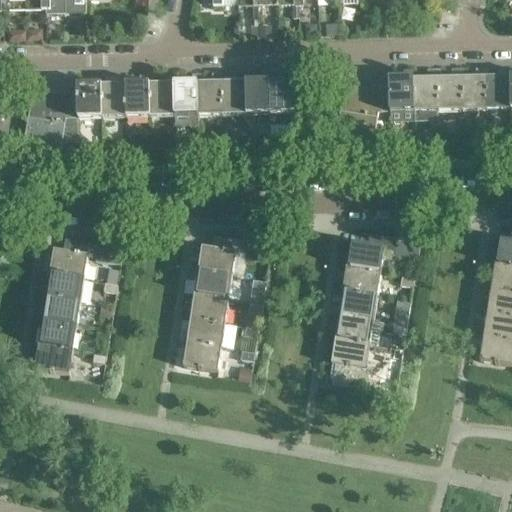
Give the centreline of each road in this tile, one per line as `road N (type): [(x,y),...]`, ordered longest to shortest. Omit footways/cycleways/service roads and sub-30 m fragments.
road 1 (residential): [(511,197),(0,210)]
road 2 (residential): [(174,57),(469,49)]
road 3 (residential): [(0,62),(174,57)]
